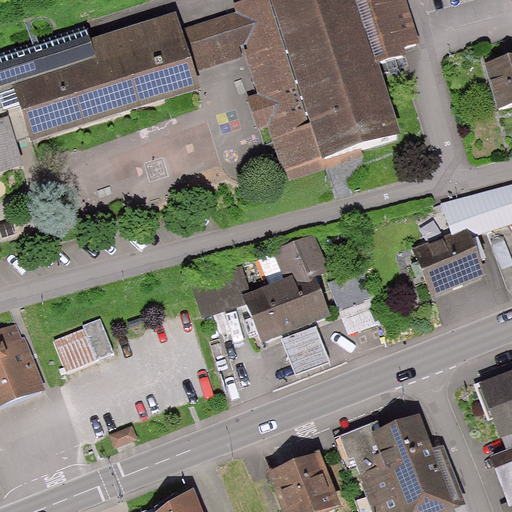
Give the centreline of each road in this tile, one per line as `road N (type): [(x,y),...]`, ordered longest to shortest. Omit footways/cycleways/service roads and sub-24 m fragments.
road 1 (residential): [(0,295),(456,174)]
road 2 (primary): [(37,511),(422,363)]
road 3 (residential): [(511,21),(422,48),(456,174)]
road 4 (residential): [(476,511),(422,363)]
